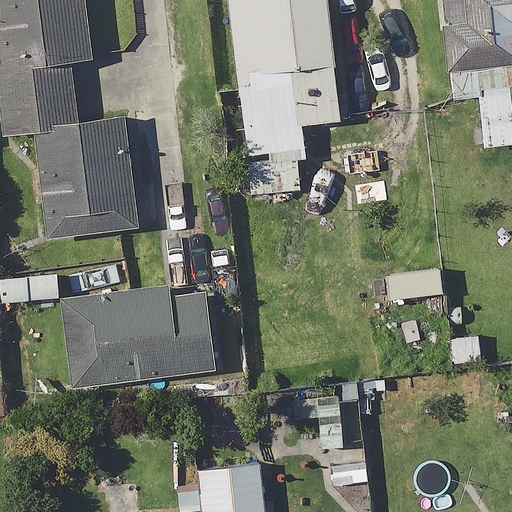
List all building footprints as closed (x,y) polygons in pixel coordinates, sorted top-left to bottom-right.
[(99,61),(94,0),(0,0),(12,139),(46,136),(54,239),(146,232),(137,122),(84,127),(78,63),(99,61)] [(325,113),(311,0),(214,0),(237,188),(288,182),(281,118),(325,113)] [(511,0),(425,0),(434,90),(462,88),(466,140),(511,135),(511,0)] [(176,303),(174,290),(68,304),(80,389),(221,370),(211,298),(176,303)] [(310,414),(307,391),(258,396),(260,419),(310,414)] [(271,511),(266,465),(202,472),(207,511),(271,511)]
